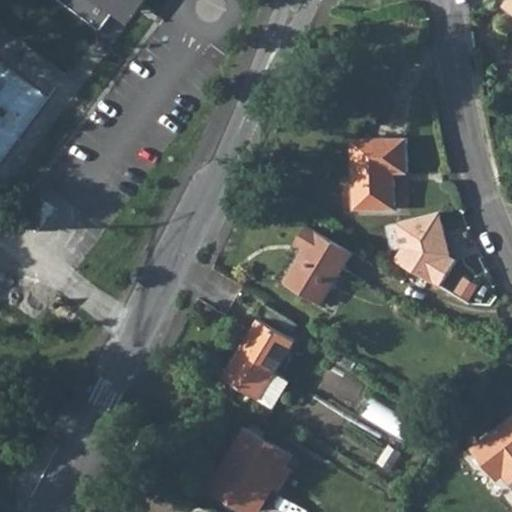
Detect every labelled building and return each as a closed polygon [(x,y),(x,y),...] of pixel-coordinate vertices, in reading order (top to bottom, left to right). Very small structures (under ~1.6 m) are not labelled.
[(61,0),(101,29),(115,11),(122,0),(61,0)] [(122,0),(115,11),(131,23),(147,0),(122,0)] [(409,171),(408,137),(354,138),(355,208),(396,207),(396,172),(409,171)] [(458,259),(454,256),(443,212),(399,223),(404,247),(398,259),(442,286),(458,259)] [(324,303),(353,253),(309,225),(299,242),(308,247),(288,280),(324,303)] [(296,339),(261,318),(226,376),(274,406),(290,380),(276,372),(296,339)] [(420,418),(375,392),(362,414),(406,441),(420,418)] [(511,418),(476,447),(499,477),(505,472),(511,481),(511,418)] [(293,455),(248,427),(212,487),(251,511),(269,481),(275,485),(293,455)]
